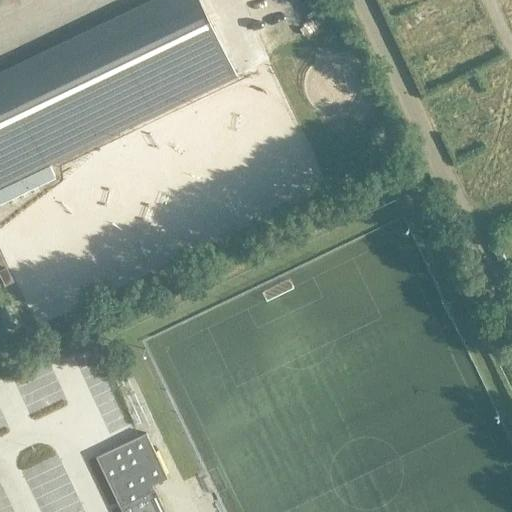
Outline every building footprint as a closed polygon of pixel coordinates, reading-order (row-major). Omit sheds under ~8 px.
[(0,202),(55,176),(49,164),(236,74),(200,0),(149,0),(0,71),(0,202)] [(376,0),(375,1),(384,20),(409,9),(404,0),(376,0)] [(408,23),(389,35),(399,51),(418,39),(408,23)] [(405,57),(417,87),(439,79),(427,49),(405,57)] [(477,100),(454,108),(457,118),(481,111),(477,100)] [(477,147),(458,146),(457,160),(475,162),(477,147)] [(472,167),(485,197),(504,188),(491,158),(472,167)] [(115,447),(96,456),(97,458),(118,502),(120,506),(122,511),(165,511),(152,485),(168,477),(146,432),(137,436),(115,447)]
